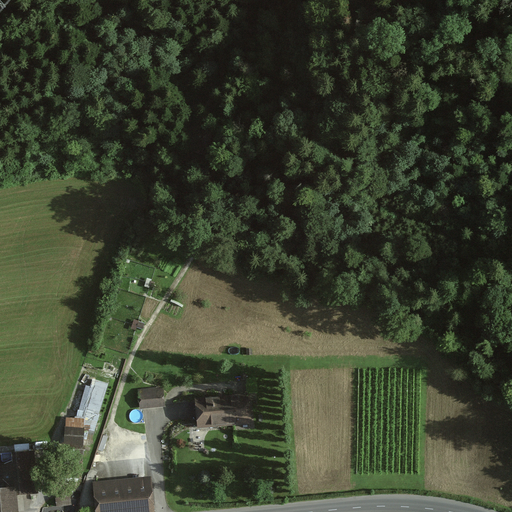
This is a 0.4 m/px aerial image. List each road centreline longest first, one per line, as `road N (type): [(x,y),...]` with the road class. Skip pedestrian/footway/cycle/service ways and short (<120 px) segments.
road 1 (secondary): [(451,511),(310,511)]
road 2 (residential): [(161,511),(153,416),(179,414)]
